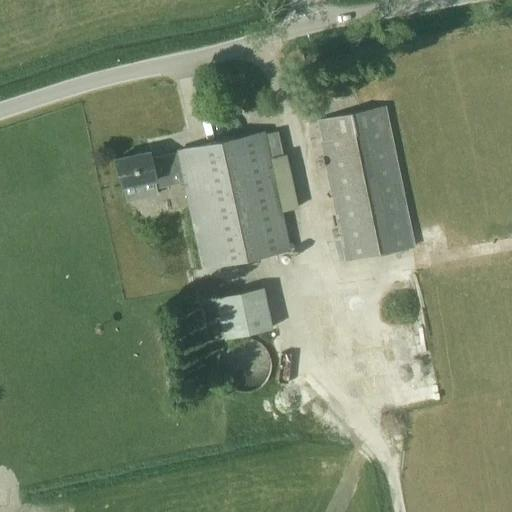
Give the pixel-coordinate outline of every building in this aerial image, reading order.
[(413,248),(383,107),(319,121),(349,261),(413,248)] [(284,156),(279,133),(266,136),(265,133),(177,152),(178,155),(152,160),(152,158),(150,153),(116,161),(122,188),(157,180),(157,181),(158,187),(184,182),(186,193),(203,268),(290,249),(281,209),(270,160),(270,159),(284,156)] [(295,206),(284,157),(270,160),(281,209),(295,206)] [(273,327),(263,283),(213,295),(223,338),(273,327)] [(228,377),(271,374),(269,345),(226,348),(228,377)]
